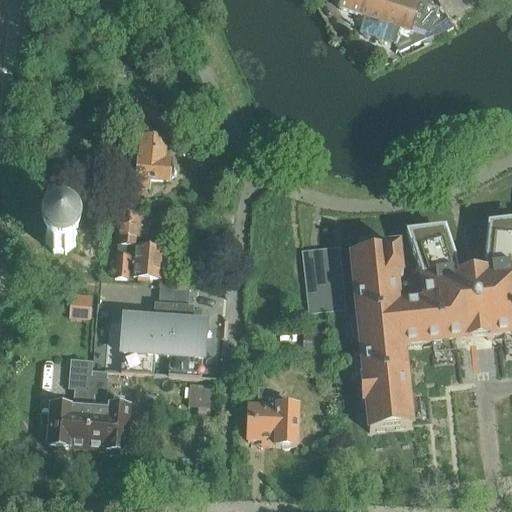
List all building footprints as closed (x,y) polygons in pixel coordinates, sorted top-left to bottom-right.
[(342,0),(338,12),(363,21),(398,33),(399,33),(410,37),(412,31),(429,36),(437,12),(420,7),(417,6),(419,0),(342,0)] [(363,21),(358,36),(394,48),(399,33),(398,33),(363,21)] [(399,33),(394,48),(398,56),(426,43),(424,40),(410,37),(399,33)] [(155,128),(156,106),(131,104),(131,115),(134,115),(133,127),(155,128)] [(137,185),(137,192),(149,193),(149,184),(168,185),(169,165),(163,165),(164,143),(139,141),(136,185),(137,185)] [(141,208),(140,217),(153,217),(153,208),(141,208)] [(114,282),(132,284),(132,280),(137,280),(136,284),(148,285),(148,282),(160,283),(161,266),(166,266),(167,253),(136,250),(139,222),(120,220),(116,260),(116,259),(114,282)] [(73,250),(74,238),(66,228),(54,227),(45,235),(44,247),(52,256),(64,257),(73,250)] [(262,252),(262,297),(293,297),(293,228),(270,228),(270,252),(262,252)] [(379,259),(351,262),(363,385),(360,385),(363,408),(366,408),(368,436),(411,432),(403,354),(511,343),(511,236),(489,235),(488,268),(490,278),(454,281),(453,271),(444,241),(410,253),(422,284),(424,307),(398,310),(396,284),(400,284),(398,254),(378,256),(379,259)] [(335,253),(303,257),(309,316),(341,313),(335,253)] [(160,287),(159,307),(183,309),(184,289),(160,287)] [(124,322),(120,376),(151,379),(152,361),(153,343),(171,344),(174,309),(159,308),(159,309),(157,325),(153,325),(124,322)] [(153,343),(152,361),(170,362),(168,380),(200,382),(204,329),(192,328),(187,327),(188,310),(174,309),(171,344),(153,343)] [(304,334),(302,357),(321,359),(323,336),(304,334)] [(66,453),(85,455),(91,380),(69,378),(67,393),(73,394),(73,404),(83,405),(83,413),(51,411),(48,451),(51,451),(54,456),(62,456),(66,453)] [(91,380),(85,455),(107,456),(110,460),(119,461),(123,458),(125,458),(128,413),(109,412),(109,415),(95,414),(95,407),(104,407),(106,380),(91,380)] [(189,388),(188,411),(198,412),(195,439),(208,440),(212,390),(189,388)] [(296,452),(298,412),(267,411),(268,394),(259,394),(258,411),(249,410),(247,445),(269,446),(269,451),(296,452)]
